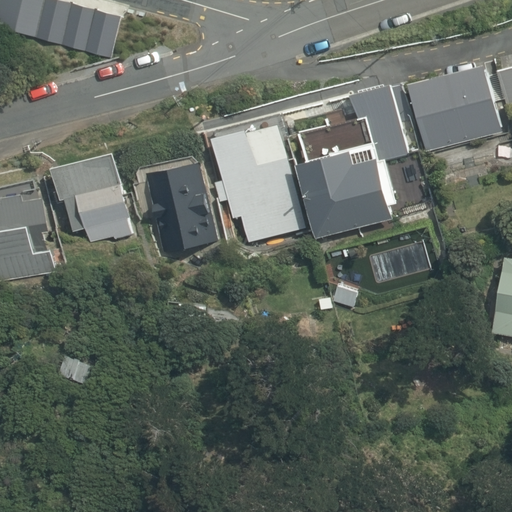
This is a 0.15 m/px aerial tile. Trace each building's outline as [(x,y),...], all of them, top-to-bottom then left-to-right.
[(1,0),(0,4),(0,25),(112,58),(125,15),(71,0),(1,0)] [(412,83),(429,150),(505,131),(488,64),(412,83)] [(511,67),(500,71),(509,105),(511,104),(511,67)] [(301,162),(320,238),(398,218),(383,161),(424,151),(406,82),(353,95),(366,148),(350,152),(348,143),(332,147),(334,154),(301,162)] [(245,214),(252,240),(310,225),(283,123),(250,132),(250,129),(217,137),(237,216),(245,214)] [(467,149),(470,162),(494,155),(491,143),(467,149)] [(89,227),(92,241),(116,235),(117,237),(136,233),(132,216),(134,216),(118,152),(57,167),(62,189),(58,191),(61,203),(70,201),(77,230),(89,227)] [(150,173),(166,251),(218,240),(212,213),(216,212),(212,192),(210,193),(203,162),(150,173)] [(0,280),(58,271),(54,251),(51,247),(49,232),(55,230),(48,194),(29,198),(28,191),(5,195),(6,201),(0,202),(0,280)] [(501,347),(511,349),(511,257),(506,256),(494,331),(504,333),(501,347)] [(335,299),(356,307),(362,291),(341,283),(335,299)] [(182,301),(180,318),(205,321),(207,304),(182,301)] [(62,373),(88,383),(95,366),(68,356),(62,373)]
